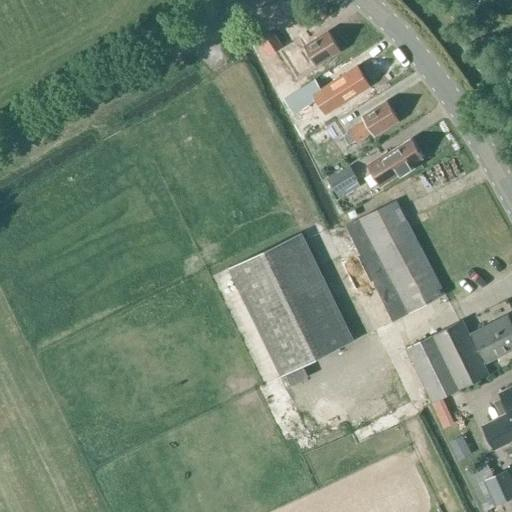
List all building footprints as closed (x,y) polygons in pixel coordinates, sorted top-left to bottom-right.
[(287,53),(274,33),(260,41),(273,62),(287,53)] [(316,66),(341,50),(331,34),(305,50),(307,52),(292,62),(299,73),(314,63),(316,66)] [(345,101),(370,85),(360,68),(334,84),(336,87),(321,96),(328,108),(343,98),(345,101)] [(299,120),(314,111),(301,90),(286,100),(299,120)] [(374,135),(399,119),(389,103),(364,119),(365,121),(350,131),(357,143),(373,133),(374,135)] [(330,141),(324,130),(310,138),(316,149),(330,141)] [(382,187),(400,175),(402,178),(413,170),(412,167),(424,159),(413,141),(389,156),(388,154),(369,167),(382,187)] [(359,178),(350,165),(327,179),(335,192),(359,178)] [(395,322),(446,297),(398,201),(347,227),(395,322)] [(287,377),(356,343),(302,235),(233,270),(287,377)] [(511,349),(511,320),(510,316),(471,336),(464,321),(408,350),(436,403),(491,374),(485,364),(511,349)] [(511,386),(500,393),(502,398),(494,402),(501,417),(483,427),(495,450),(511,441),(511,386)] [(493,476),(486,461),(465,471),(485,511),(498,506),(485,480),(493,476)]
